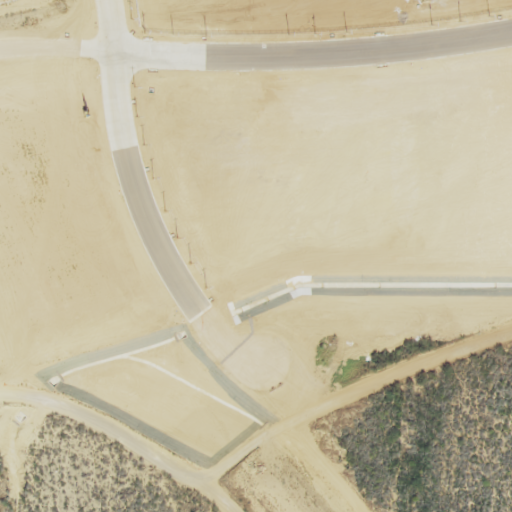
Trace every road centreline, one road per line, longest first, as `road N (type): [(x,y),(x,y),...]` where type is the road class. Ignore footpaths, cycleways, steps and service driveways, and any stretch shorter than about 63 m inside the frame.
road 1 (residential): [(116,47),(133,175),(180,279),(251,356),(305,386)]
road 2 (residential): [(511,26),(340,49),(116,47)]
